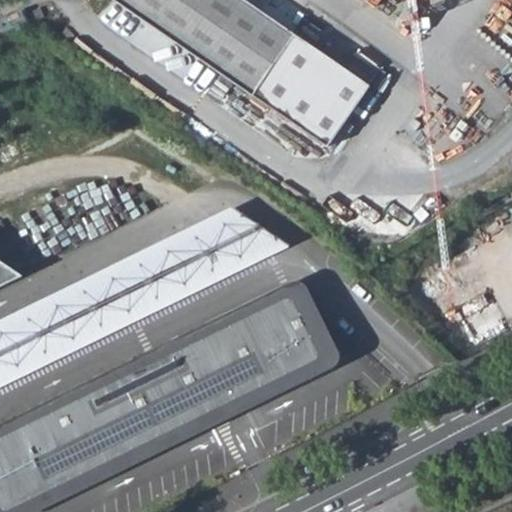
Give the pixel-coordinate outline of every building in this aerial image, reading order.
[(111,0),(326,147),(368,86),(243,0),(111,0)] [(229,208),(0,317),(0,383),(286,247),(258,228),(229,208)] [(0,284),(18,276),(0,263),(0,284)] [(0,511),(4,511),(322,360),(324,359),(325,358),(325,356),(325,354),(300,302),(299,301),(297,299),(295,299),(293,300),(0,440),(0,511)] [(111,369),(110,371),(110,374),(111,376),(113,379),(117,381),(121,380),(124,377),(125,373),(125,372),(124,369),(122,367),(117,366),(113,367),(111,369)]
